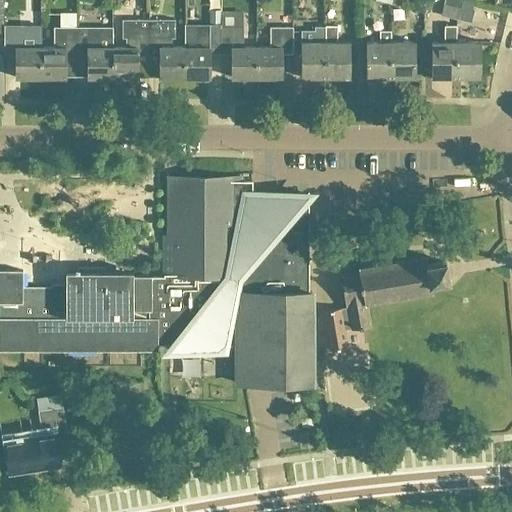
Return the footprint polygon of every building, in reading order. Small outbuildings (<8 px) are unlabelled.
[(146,8),(145,0),(122,0),(123,8),(146,8)] [(391,0),(391,4),(406,8),(407,0),(391,0)] [(457,20),(459,8),(444,4),(441,16),(457,20)] [(474,11),(459,8),(457,20),(471,23),(474,11)] [(209,24),(219,24),(219,11),(209,11),(209,24)] [(121,20),(121,39),(125,39),(125,47),(114,47),(114,77),(137,77),(137,54),(149,54),(148,20),(121,20)] [(185,48),(185,46),(175,46),(175,20),(148,20),(149,54),(160,54),(160,78),(185,78),(185,48)] [(314,26),(315,42),(301,42),(301,78),(326,78),(326,26),(314,26)] [(337,26),(326,26),(326,78),(350,78),(350,42),(337,42),(337,26)] [(457,78),(456,42),(456,26),(448,26),(444,30),(444,42),(432,42),(431,78),(457,78)] [(41,77),(41,46),(28,46),(28,27),(5,27),(5,54),(16,54),(16,77),(41,77)] [(41,46),(41,77),(65,77),(65,53),(77,53),(76,27),(54,27),(54,46),(41,46)] [(99,27),(76,27),(77,53),(88,53),(88,77),(114,77),(114,47),(112,47),(112,28),(99,28),(99,27)] [(257,46),(257,78),(281,78),(281,54),(293,54),(293,27),(270,27),(270,46),(257,46)] [(198,48),(185,48),(185,78),(209,78),(209,54),(221,54),(221,28),(198,28),(198,48)] [(244,28),(221,28),(221,54),(232,54),(232,78),(257,78),(257,46),(244,46),(244,28)] [(392,78),(391,42),(391,31),(380,31),(380,42),(366,42),(366,78),(392,78)] [(391,42),(392,78),(415,78),(415,42),(391,42)] [(456,42),(457,78),(480,78),(481,42),(456,42)] [(157,277),(153,277),(152,310),(150,310),(150,318),(158,318),(158,346),(169,346),(169,351),(184,351),(184,356),(202,356),(202,351),(222,351),(225,347),(237,347),(237,383),(312,383),(312,290),(309,290),(309,194),(252,194),(252,181),(239,181),(239,177),(168,177),(168,237),(164,237),(164,277),(157,277)] [(346,307),(322,311),(328,350),(347,347),(344,330),(352,329),(352,330),(371,327),(367,305),(433,293),(431,285),(449,282),(446,262),(428,265),(426,257),(359,269),(360,276),(341,279),(346,307)] [(23,271),(0,270),(0,350),(158,351),(158,346),(158,318),(150,318),(150,310),(152,310),(153,277),(153,276),(106,276),(106,267),(66,267),(66,279),(52,279),(52,287),(23,287),(23,271)] [(59,464),(56,445),(69,443),(63,407),(38,411),(41,435),(5,441),(10,472),(59,464)] [(312,416),(302,417),(303,427),(313,427),(312,416)]
